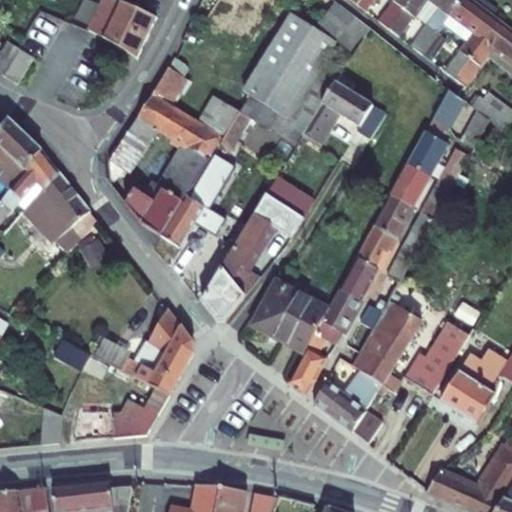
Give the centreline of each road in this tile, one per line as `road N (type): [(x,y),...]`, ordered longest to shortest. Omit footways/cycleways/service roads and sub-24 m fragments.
road 1 (residential): [(76,166),(199,326),(243,361)]
road 2 (residential): [(184,0),(76,166)]
road 3 (residential): [(243,361),(358,454),(360,493)]
road 4 (tertiary): [(360,493),(178,457)]
road 5 (tertiary): [(178,457),(0,470)]
